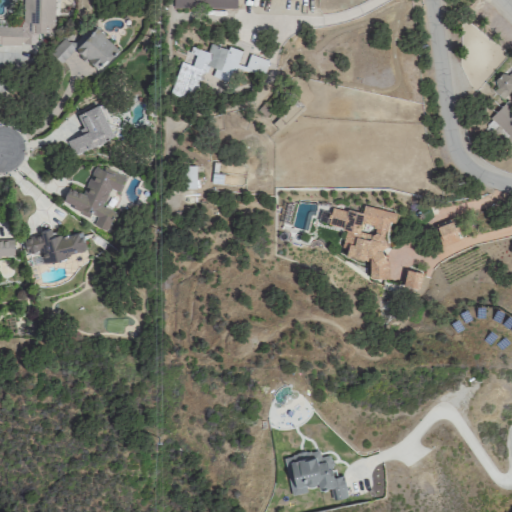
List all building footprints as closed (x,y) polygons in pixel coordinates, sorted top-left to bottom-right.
[(53,0),(21,0),(21,26),(0,25),(0,44),(35,45),(36,34),(53,34),(53,0)] [(60,62),(74,48),(97,68),(116,46),(94,26),(83,37),(80,34),(71,45),(62,37),(49,52),(60,62)] [(169,94),(193,102),(205,66),(213,68),(211,76),(228,82),(232,66),(262,76),(267,60),(248,54),(244,66),(236,64),(240,51),(211,42),(208,52),(196,49),(191,65),(179,61),(169,94)] [(501,99),(511,87),(511,65),(490,88),(501,99)] [(304,108),(295,98),(270,121),(279,131),(304,108)] [(492,112),(506,137),(511,134),(511,107),(509,102),(492,112)] [(67,139),(73,154),(112,138),(98,103),(75,113),(82,132),(67,139)] [(123,176),(92,165),(83,193),(66,187),(61,204),(94,216),(91,225),(107,231),(114,210),(102,206),(109,188),(117,191),(123,176)] [(195,188),(195,165),(180,165),(180,188),(195,188)] [(370,260),(367,276),(383,279),(389,248),(383,247),(387,221),(393,222),(395,211),(362,205),(361,211),(329,206),(326,224),(346,227),(341,255),(370,260)] [(458,239),(451,219),(434,226),(442,245),(458,239)] [(41,262),(86,251),(80,230),(50,237),(49,230),(20,238),(23,254),(38,250),(41,262)] [(0,256),(13,256),(13,240),(0,240),(0,256)] [(401,285),(418,289),(421,273),(405,269),(401,285)] [(289,495),(306,493),(305,486),(317,485),(318,489),(329,487),(331,499),(343,498),(342,487),(344,487),(342,475),(333,477),(330,454),(319,456),(318,450),(283,455),(289,495)]
